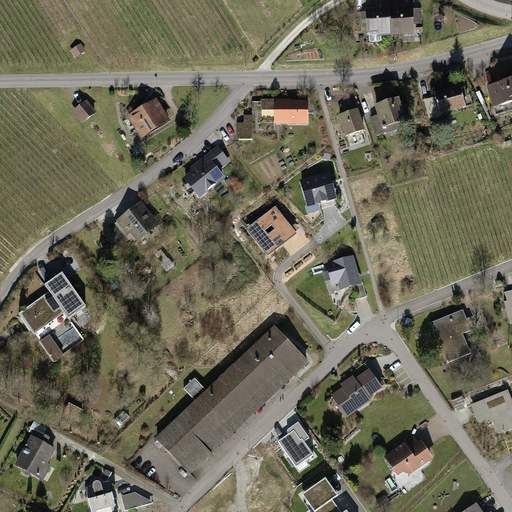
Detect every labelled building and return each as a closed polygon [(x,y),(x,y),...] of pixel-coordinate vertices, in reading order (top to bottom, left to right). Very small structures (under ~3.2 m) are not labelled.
[(400,8),(400,1),(374,2),(373,10),(362,10),(363,35),(373,35),(373,39),(408,38),(407,27),(421,26),(421,10),(410,11),(410,7),(400,8)] [(81,46),(73,51),(77,57),(84,52),(81,46)] [(511,81),(484,88),(490,109),(508,105),(507,100),(511,98),(511,81)] [(456,90),(428,97),(434,117),(461,110),(456,90)] [(156,100),(124,118),(137,141),(169,124),(156,100)] [(85,101),(75,108),(84,121),(94,114),(85,101)] [(305,102),(273,102),(272,127),(305,128),(305,102)] [(395,102),(371,109),(377,132),(402,125),(395,102)] [(355,111),(334,118),(342,141),(363,134),(355,111)] [(250,142),(251,118),(243,118),(243,126),(236,126),(235,141),(250,142)] [(190,173),(178,183),(194,203),(223,181),(217,173),(227,165),(215,149),(188,170),(190,173)] [(326,176),(297,183),(303,209),(332,202),(326,176)] [(140,205),(116,220),(132,245),(156,229),(140,205)] [(298,236),(276,209),(248,231),(269,258),(298,236)] [(352,259),(323,266),(329,289),(336,287),(338,293),(359,288),(352,259)] [(86,310),(60,274),(41,288),(46,293),(15,315),(31,338),(62,315),(68,323),(86,310)] [(511,292),(499,297),(505,321),(511,319),(511,292)] [(463,310),(431,323),(448,363),(471,354),(463,334),(472,331),(463,310)] [(305,365),(271,329),(152,440),(186,476),(305,365)] [(51,335),(41,342),(55,363),(66,356),(51,335)] [(381,391),(367,371),(355,380),(352,377),(339,386),(342,390),(329,399),(345,421),(368,405),(366,402),(381,391)] [(493,419),(498,435),(511,430),(511,397),(510,390),(473,403),(479,423),(493,419)] [(415,437),(381,460),(397,484),(430,461),(415,437)] [(53,449),(29,438),(14,469),(43,483),(50,467),(46,465),(53,449)] [(114,511),(107,483),(83,490),(89,511),(114,511)] [(135,494),(122,497),(125,511),(154,504),(135,494)]
